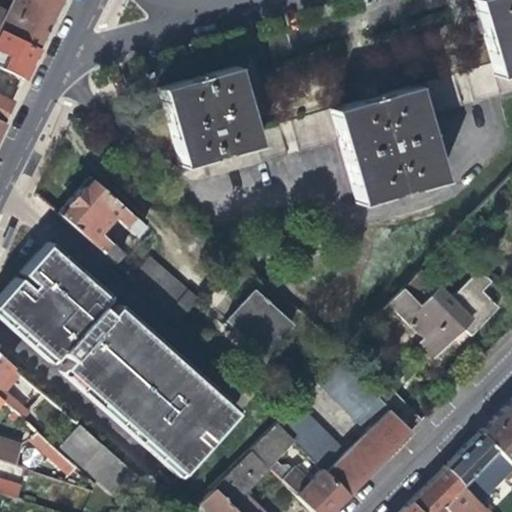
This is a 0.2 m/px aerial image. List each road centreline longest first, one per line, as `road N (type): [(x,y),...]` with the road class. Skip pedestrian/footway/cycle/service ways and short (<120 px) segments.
road 1 (residential): [(511,356),(358,511)]
road 2 (tertiary): [(0,187),(61,62)]
